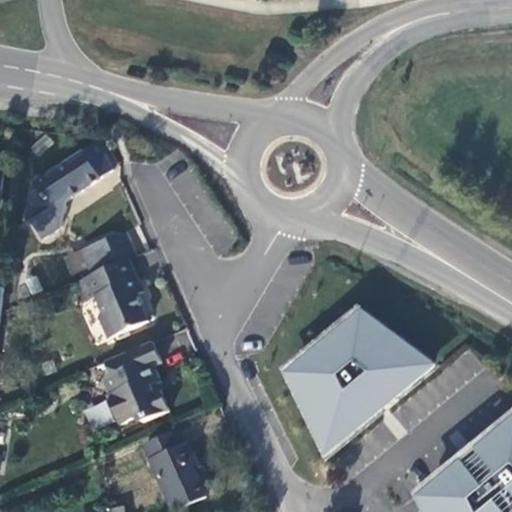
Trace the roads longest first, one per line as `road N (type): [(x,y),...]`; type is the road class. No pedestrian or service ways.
road 1 (tertiary): [(311,217),(383,241),(511,314)]
road 2 (tertiary): [(511,282),(400,212),(346,163)]
road 3 (residential): [(213,323),(291,511)]
road 4 (residential): [(145,173),(213,323)]
road 5 (tertiary): [(412,23),(333,62),(283,119)]
road 6 (tertiary): [(341,147),(351,94),(412,23)]
road 7 (tertiary): [(269,125),(132,101)]
road 8 (tertiary): [(132,101),(244,175)]
road 9 (residential): [(274,215),(213,323)]
